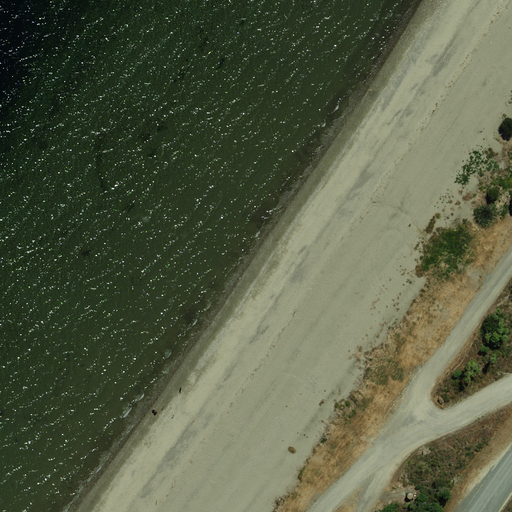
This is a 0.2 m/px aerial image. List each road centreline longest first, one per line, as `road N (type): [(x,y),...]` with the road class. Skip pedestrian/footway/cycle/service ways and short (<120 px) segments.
road 1 (track): [(511,239),(318,511)]
road 2 (track): [(511,371),(355,459)]
